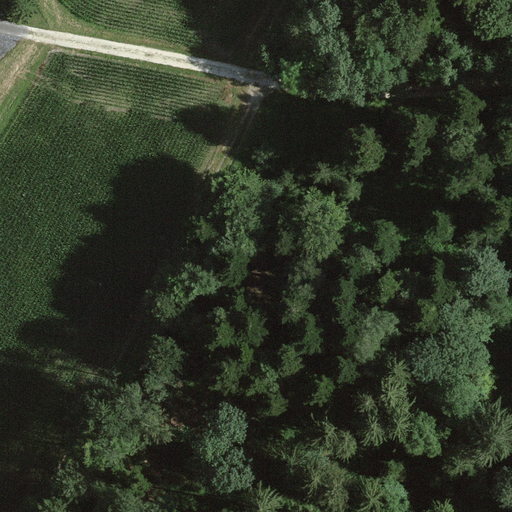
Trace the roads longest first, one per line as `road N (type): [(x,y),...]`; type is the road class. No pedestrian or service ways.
road 1 (track): [(0,29),(368,100),(427,98),(511,76)]
road 2 (track): [(261,79),(36,511)]
